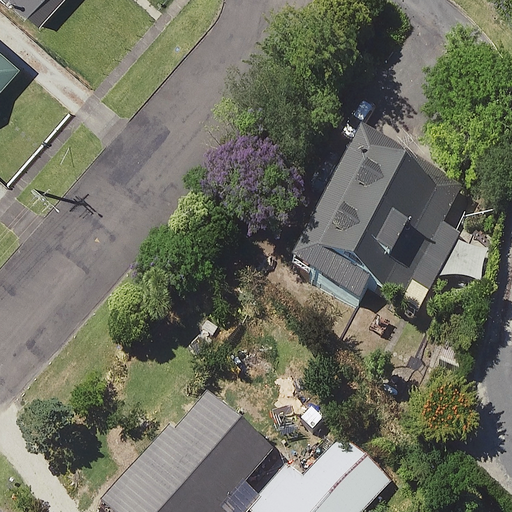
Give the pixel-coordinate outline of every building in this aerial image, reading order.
[(38,0),(0,0),(22,19),(38,0)] [(0,85),(14,70),(0,57),(0,85)] [(461,197),(359,144),(292,271),(395,324),(461,197)] [(169,434),(102,511),(224,511),(271,459),(205,402),(174,438),(169,434)] [(252,511),(365,511),(393,481),(342,437),(302,484),(288,472),(252,511)]
